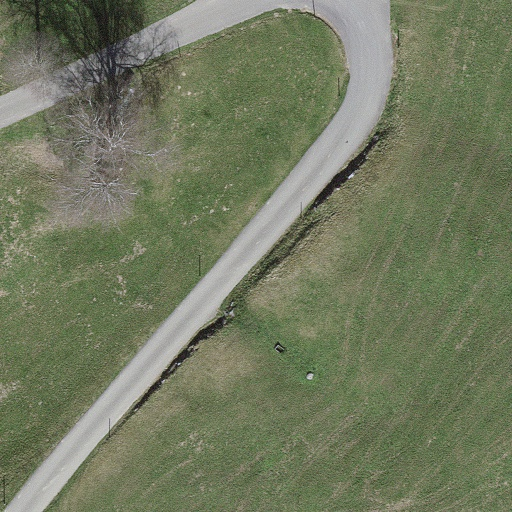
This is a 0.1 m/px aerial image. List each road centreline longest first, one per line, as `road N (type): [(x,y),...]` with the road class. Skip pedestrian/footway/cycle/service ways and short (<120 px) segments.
road 1 (track): [(22,511),(362,119),(375,62),(361,0)]
road 2 (track): [(259,0),(0,113)]
